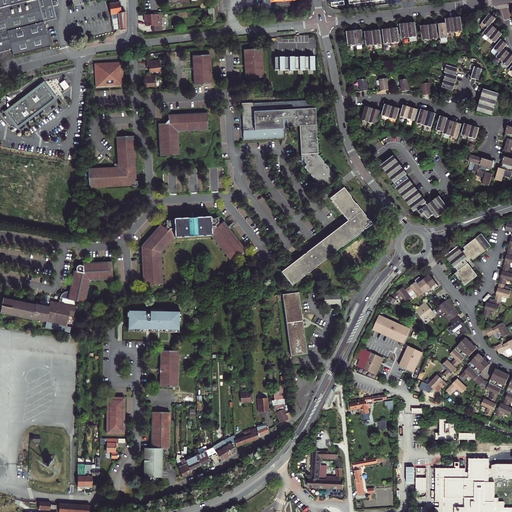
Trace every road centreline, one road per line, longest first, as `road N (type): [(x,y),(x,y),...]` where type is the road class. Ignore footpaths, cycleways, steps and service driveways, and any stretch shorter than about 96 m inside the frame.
road 1 (tertiary): [(398,247),(285,448),(237,489),(177,511)]
road 2 (residential): [(303,389),(301,412),(290,420),(147,496),(0,488)]
road 3 (tertiary): [(206,511),(262,481),(300,442),(370,307),(413,260)]
road 4 (residential): [(131,0),(131,44),(321,23)]
road 5 (residential): [(476,3),(321,23)]
